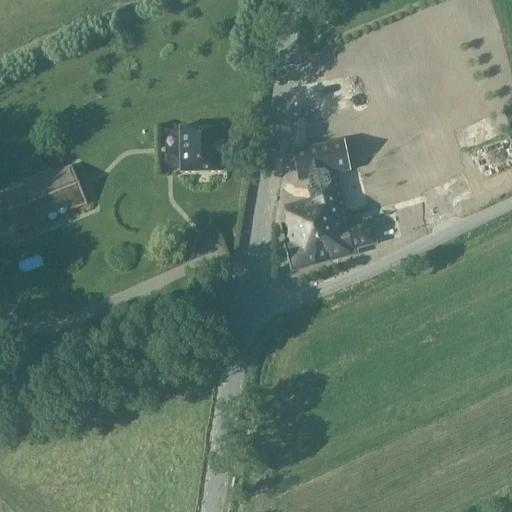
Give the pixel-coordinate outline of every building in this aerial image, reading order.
[(393,102),(411,145),(436,134),(418,91),(393,102)] [(179,127),(179,140),(179,174),(224,173),(224,127),(179,127)] [(343,140),(294,151),(292,152),(299,182),(313,178),(315,186),(308,188),(311,201),(284,208),(287,223),(282,224),(287,244),(284,245),(290,272),(356,256),(355,250),(375,245),(369,221),(348,226),(336,179),(330,181),(329,176),(350,171),(343,140)] [(492,151),(465,159),(470,174),(496,167),(492,151)] [(87,205),(71,166),(0,193),(0,194),(16,234),(87,205)] [(372,197),(392,191),(388,179),(368,186),(372,197)]
